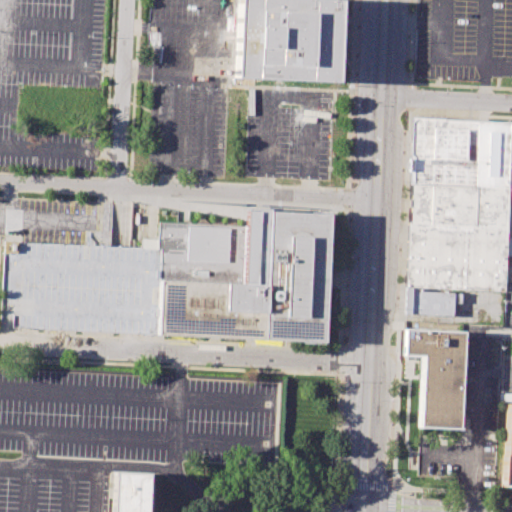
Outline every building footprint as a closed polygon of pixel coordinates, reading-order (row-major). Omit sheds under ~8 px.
[(235,0),(338,0),(334,82),(232,76),(235,0)] [(405,288),(452,290),(502,292),(504,255),(511,255),(511,235),(505,235),(508,188),(411,183),(410,221),(407,221),(405,288)] [(157,239),(158,222),(243,226),(244,208),(328,212),(322,342),(156,335),(160,249),(157,248),(157,239)] [(157,248),(160,249),(156,335),(0,325),(0,303),(3,240),(110,246),(157,248)] [(405,288),(452,290),(451,315),(404,313),(405,288)] [(419,426),(422,355),(402,355),(403,329),(462,332),(458,428),(419,426)] [(511,486),(501,486),(505,402),(511,402),(511,486)] [(111,511),(113,473),(147,474),(145,511),(111,511)]
